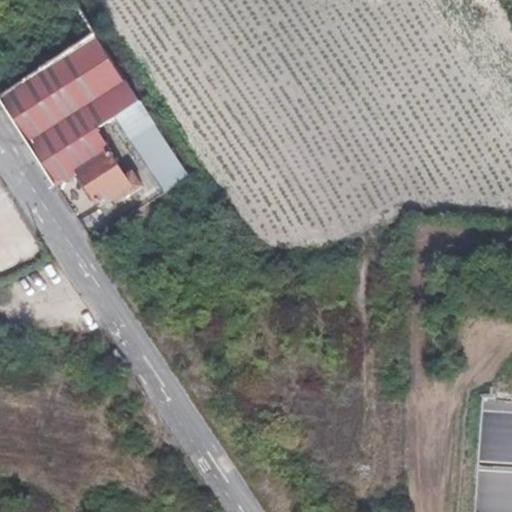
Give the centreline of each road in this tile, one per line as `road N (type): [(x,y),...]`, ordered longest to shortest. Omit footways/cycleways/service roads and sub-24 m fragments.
road 1 (motorway): [(0,459),(511,491)]
road 2 (motorway): [(511,434),(0,403)]
road 3 (residential): [(0,121),(254,511)]
